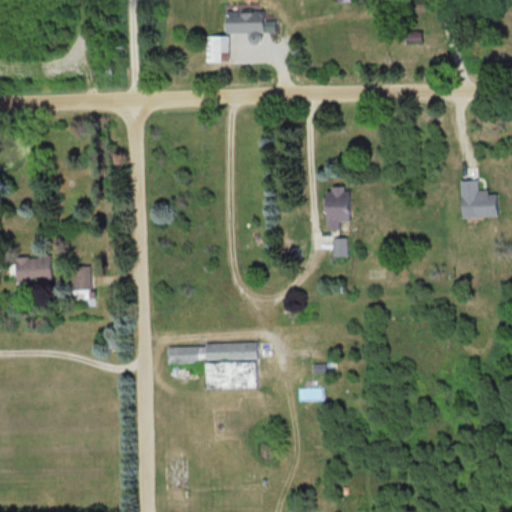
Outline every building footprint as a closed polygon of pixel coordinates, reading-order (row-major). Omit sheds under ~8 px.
[(263,8),(225,8),(225,29),(263,29),(263,8)] [(422,30),(406,30),(406,41),(422,41),(422,30)] [(206,34),(206,59),(229,59),(229,34),(206,34)] [(462,215),(498,214),(497,189),(479,189),(479,178),(461,178),(462,215)] [(345,219),(349,219),(349,185),(326,185),(326,227),(345,227),(345,219)] [(348,236),(334,236),(334,253),(348,253),(348,236)] [(17,254),(18,279),(54,279),(54,254),(17,254)] [(92,264),(73,264),(73,297),(92,297),(92,264)] [(206,385),(259,385),(258,341),(168,342),(168,360),(205,359),(206,385)]
